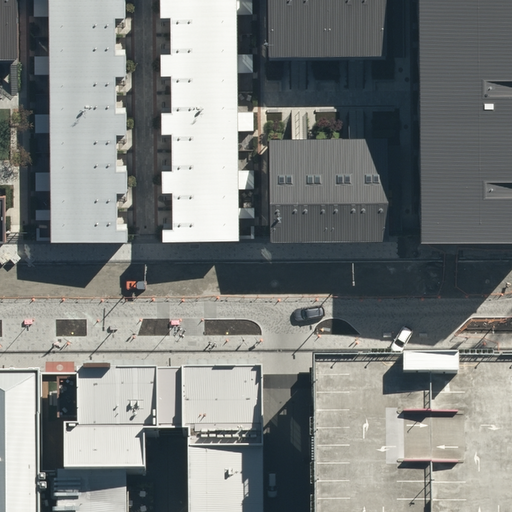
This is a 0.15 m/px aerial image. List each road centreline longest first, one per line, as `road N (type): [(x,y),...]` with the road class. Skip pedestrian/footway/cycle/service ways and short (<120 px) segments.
road 1 (residential): [(0,300),(279,298)]
road 2 (residential): [(279,298),(279,511)]
road 3 (residential): [(358,297),(431,281),(511,281)]
road 4 (residential): [(511,307),(407,307),(358,297)]
